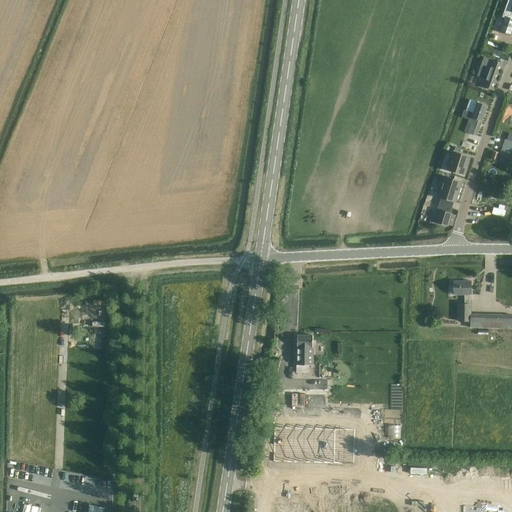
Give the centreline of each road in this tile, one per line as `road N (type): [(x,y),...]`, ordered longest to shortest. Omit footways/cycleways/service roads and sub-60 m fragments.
road 1 (tertiary): [(260,260),(299,0)]
road 2 (unclassified): [(260,260),(0,282)]
road 3 (tertiary): [(222,511),(260,260)]
road 4 (unclassified): [(453,247),(260,260)]
road 5 (unclassified): [(453,247),(511,63)]
